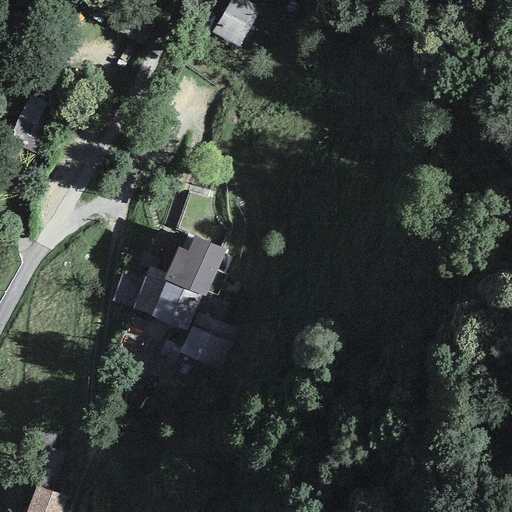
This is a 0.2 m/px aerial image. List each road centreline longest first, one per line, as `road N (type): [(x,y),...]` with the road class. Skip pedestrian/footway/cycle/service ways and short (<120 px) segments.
road 1 (unclassified): [(0,320),(191,0)]
road 2 (track): [(46,242),(124,190),(89,405),(96,452)]
road 3 (track): [(143,364),(72,511)]
